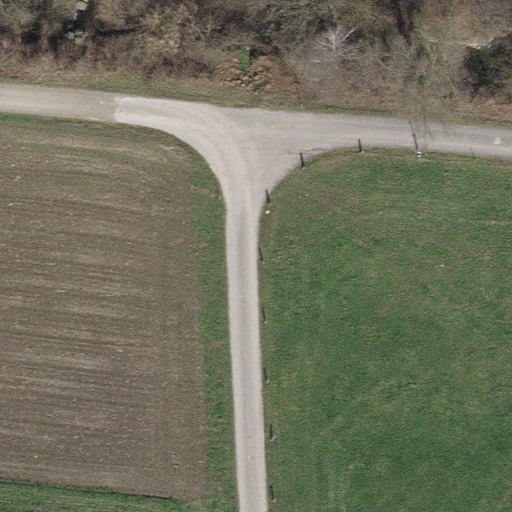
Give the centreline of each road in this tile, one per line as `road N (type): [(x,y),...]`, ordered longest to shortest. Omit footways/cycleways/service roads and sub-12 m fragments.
road 1 (track): [(241,124),(250,511)]
road 2 (track): [(241,124),(511,150)]
road 3 (track): [(0,96),(241,124)]
